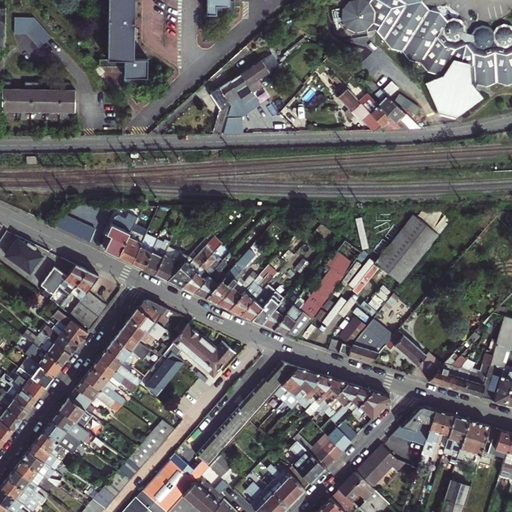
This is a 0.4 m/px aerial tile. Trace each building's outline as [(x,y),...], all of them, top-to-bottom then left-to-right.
[(138,62),(138,0),(110,0),(110,62),(100,62),(101,67),(126,68),(127,80),(150,80),(150,62),(138,62)] [(209,0),(209,14),(233,14),(232,0),(209,0)] [(305,4),(302,0),(298,0),(291,7),(297,12),(305,4)] [(438,75),(440,78),(428,84),(441,117),(455,121),(485,99),(473,85),(472,67),(476,67),(477,85),(488,87),(498,84),(509,86),(511,84),(511,26),(505,25),(498,28),(494,32),(491,28),(484,26),(476,29),(473,34),(467,34),(467,26),(462,21),(455,19),(448,22),(441,14),(430,11),(422,2),(422,0),(360,0),(350,2),(343,9),(342,20),(347,29),(358,33),(367,31),(369,33),(376,30),(393,49),(403,51),(404,52),(410,61),(422,63),(429,73),(438,75)] [(16,33),(29,33),(41,47),(54,35),(37,17),(16,17),(16,33)] [(232,60),(236,65),(250,52),(246,47),(232,60)] [(272,55),(241,73),(248,84),(259,77),(261,80),(268,76),(280,68),(272,55)] [(232,60),(226,65),(231,70),(236,65),(232,60)] [(241,73),(231,79),(238,91),(228,98),(230,102),(232,105),(237,101),(243,98),(245,102),(256,95),(253,91),(264,85),(266,88),(274,84),(268,76),(261,80),(259,77),(248,84),(241,73)] [(238,91),(231,79),(220,86),(228,98),(238,91)] [(400,89),(393,81),(386,89),(393,96),(400,89)] [(388,112),(396,103),(377,84),(373,87),(377,91),(376,92),(383,99),(379,103),(388,112)] [(4,101),(3,112),(73,113),(74,91),(66,91),(66,85),(54,85),(54,91),(40,91),(40,85),(25,85),(25,91),(4,91),(4,101)] [(230,102),(228,98),(220,86),(212,91),(222,108),(230,102)] [(357,116),(366,107),(360,101),(352,92),(347,87),(337,95),(357,116)] [(366,107),(370,111),(381,123),(386,128),(394,128),(403,128),(397,121),(388,112),(379,103),(369,92),(360,101),(366,107)] [(420,126),(396,103),(388,112),(397,121),(401,118),(410,126),(415,126),(420,126)] [(421,109),(413,103),(408,110),(416,116),(421,109)] [(361,120),(370,111),(366,107),(357,116),(361,120)] [(223,131),(230,111),(221,108),(214,128),(219,129),(223,131)] [(370,111),(361,120),(370,129),(374,129),(377,126),(381,123),(370,111)] [(93,228),(57,211),(51,223),(87,240),(93,228)] [(135,216),(135,215),(126,211),(124,216),(116,213),(113,214),(110,221),(109,220),(104,231),(109,234),(102,248),(109,251),(116,254),(135,216)] [(418,259),(440,233),(414,212),(401,228),(389,244),(377,259),(402,279),(418,259)] [(131,261),(149,223),(135,216),(116,254),(124,258),(131,261)] [(142,267),(161,228),(157,227),(149,223),(131,261),(137,264),(142,267)] [(153,272),(163,253),(172,234),(161,228),(142,267),(148,270),(153,272)] [(189,262),(184,259),(166,279),(174,282),(181,286),(212,251),(221,241),(214,235),(189,262)] [(30,273),(40,259),(32,253),(33,251),(34,250),(26,246),(25,246),(25,248),(16,241),(6,255),(30,273)] [(258,249),(253,244),(226,274),(205,297),(211,300),(216,302),(236,280),(233,277),(258,249)] [(288,335),(295,338),(352,262),(336,250),(326,263),(331,267),(303,303),(297,310),(300,312),(283,333),(288,335)] [(193,291),(208,274),(204,270),(217,256),(212,251),(181,286),(187,288),(193,291)] [(177,259),(163,253),(153,272),(160,275),(166,279),(184,259),(188,255),(181,252),(177,259)] [(28,276),(30,273),(6,255),(4,258),(28,276)] [(303,273),(311,263),(304,257),(296,267),(303,273)] [(219,263),(208,274),(193,291),(199,294),(205,297),(226,274),(218,267),(220,265),(219,263)] [(56,289),(66,276),(54,267),(42,282),(55,291),(56,289)] [(66,276),(56,289),(66,297),(68,294),(84,273),(78,270),(73,267),(66,276)] [(78,301),(85,292),(95,278),(89,275),(84,273),(68,294),(78,301)] [(240,314),(253,299),(269,281),(259,273),(257,276),(253,279),(228,308),(233,310),(237,312),(240,314)] [(239,277),(236,280),(216,302),(222,305),(228,308),(253,279),(249,275),(243,281),(239,277)] [(51,297),(55,291),(42,282),(39,288),(43,291),(40,296),(45,299),(48,295),(51,297)] [(56,289),(55,291),(64,299),(66,297),(56,289)] [(295,295),(289,290),(282,299),(261,324),(267,326),(273,329),(285,314),(281,311),(295,295)] [(105,307),(85,292),(78,301),(76,304),(75,305),(95,320),(105,307)] [(275,293),(263,307),(253,299),(240,314),(249,318),(261,324),(282,299),(275,293)] [(76,304),(78,301),(68,294),(66,297),(76,304)] [(35,295),(31,301),(37,305),(41,299),(35,295)] [(161,312),(166,306),(155,301),(145,296),(138,306),(158,322),(164,315),(161,312)] [(297,310),(303,304),(297,299),(285,314),(273,329),(278,331),(283,333),(300,312),(297,310)] [(46,304),(41,310),(49,317),(53,310),(46,304)] [(95,320),(75,305),(67,316),(87,331),(91,326),(95,320)] [(167,329),(158,322),(138,306),(134,311),(130,316),(153,334),(159,339),(167,329)] [(80,339),(85,334),(53,310),(49,317),(61,326),(57,331),(76,345),(80,339)] [(498,336),(495,345),(493,351),(487,370),(486,375),(479,396),(491,399),(504,403),(511,377),(511,370),(504,368),(500,367),(506,348),(510,349),(511,341),(511,317),(504,315),(500,331),(498,336)] [(151,336),(153,334),(130,316),(126,321),(122,326),(142,342),(148,334),(151,336)] [(359,358),(370,361),(378,352),(360,345),(377,324),(371,318),(352,342),(351,344),(347,354),(359,358)] [(174,330),(179,334),(187,324),(182,320),(174,330)] [(177,337),(177,338),(186,346),(219,373),(238,349),(226,340),(220,348),(204,335),(188,323),(177,337)] [(76,345),(57,331),(54,335),(46,329),(41,325),(36,332),(41,336),(44,338),(68,356),(72,350),(76,345)] [(57,331),(49,325),(46,329),(54,335),(57,331)] [(384,345),(397,330),(392,325),(375,345),(380,349),(384,345)] [(115,336),(137,353),(143,358),(150,348),(142,342),(122,326),(119,331),(115,336)] [(403,335),(397,330),(384,345),(391,350),(394,346),(405,356),(416,365),(413,370),(416,373),(415,375),(428,379),(437,369),(434,366),(432,368),(422,359),(424,357),(426,358),(427,356),(410,342),(403,335)] [(437,369),(444,362),(407,332),(403,335),(410,342),(427,356),(426,358),(424,357),(422,359),(432,368),(434,366),(437,369)] [(129,363),(137,353),(115,336),(113,338),(111,341),(107,346),(123,358),(129,363)] [(29,337),(26,341),(30,344),(33,347),(37,342),(29,337)] [(28,347),(30,344),(26,341),(21,338),(16,343),(28,352),(30,349),(28,347)] [(68,356),(44,338),(40,344),(37,342),(33,347),(60,367),(64,361),(68,356)] [(186,346),(177,338),(169,347),(165,353),(169,356),(165,360),(160,366),(156,371),(148,382),(156,388),(161,392),(161,393),(189,359),(181,352),(186,346)] [(347,354),(351,344),(341,341),(339,352),(347,354)] [(39,360),(35,365),(51,378),(55,372),(60,367),(33,347),(30,344),(28,347),(30,349),(28,352),(39,360)] [(166,344),(158,355),(161,357),(165,353),(169,347),(166,344)] [(103,352),(100,356),(125,375),(138,385),(142,380),(129,370),(133,366),(129,363),(123,358),(107,346),(103,352)] [(452,363),(461,353),(462,352),(458,347),(444,362),(437,369),(428,379),(436,382),(444,384),(452,363)] [(504,368),(510,349),(506,348),(500,367),(504,368)] [(484,369),(487,370),(493,351),(490,350),(489,353),(485,351),(481,363),(485,364),(484,369)] [(448,386),(453,387),(460,367),(467,358),(461,353),(452,363),(444,384),(448,386)] [(118,385),(120,382),(133,392),(138,385),(125,375),(100,356),(97,360),(92,366),(108,378),(118,385)] [(458,389),(462,390),(469,370),(476,361),(467,358),(460,367),(453,387),(458,389)] [(51,378),(35,365),(28,360),(27,363),(29,364),(22,373),(28,377),(43,389),(47,383),(51,378)] [(297,366),(283,361),(267,378),(265,377),(217,432),(198,453),(203,458),(201,460),(196,466),(204,474),(211,466),(219,457),(221,454),(228,446),(242,431),(250,421),(275,393),(277,391),(291,375),(299,366),(297,366)] [(156,371),(160,366),(156,363),(152,368),(156,371)] [(123,404),(127,400),(114,390),(118,385),(108,378),(92,366),(89,370),(85,376),(110,395),(123,404)] [(277,391),(275,393),(284,402),(290,396),(288,395),(310,370),(304,368),(299,366),(291,375),(277,391)] [(204,369),(201,372),(211,380),(214,377),(204,369)] [(292,408),(298,402),(323,374),(316,372),(310,370),(288,395),(290,396),(284,402),(292,408)] [(471,393),(479,396),(486,375),(469,370),(462,390),(471,393)] [(25,382),(28,377),(22,373),(20,371),(16,376),(25,382)] [(307,410),(336,378),(333,377),(329,376),(323,374),(298,402),(307,410)] [(16,376),(12,382),(34,400),(39,394),(43,389),(28,377),(25,382),(16,376)] [(110,395),(85,376),(77,386),(70,396),(86,408),(94,398),(105,407),(108,403),(118,410),(123,404),(110,395)] [(342,380),(336,378),(307,410),(311,414),(302,423),(306,427),(307,426),(313,419),(329,402),(348,381),(342,380)] [(348,381),(329,402),(332,407),(327,412),(332,417),(363,386),(355,384),(348,381)] [(16,393),(11,399),(26,410),(30,405),(34,400),(12,382),(11,382),(9,384),(11,385),(9,388),(16,393)] [(363,386),(332,417),(336,422),(349,409),(353,412),(374,390),(369,388),(363,386)] [(4,394),(6,395),(11,399),(16,393),(9,388),(4,394)] [(156,398),(161,392),(156,388),(151,394),(156,398)] [(374,390),(353,412),(357,416),(359,416),(363,412),(366,415),(365,417),(370,422),(392,399),(392,395),(383,392),(374,390)] [(97,417),(86,408),(70,396),(65,402),(61,407),(88,429),(97,417)] [(26,410),(11,399),(5,409),(19,420),(23,415),(26,410)] [(428,437),(437,409),(432,407),(426,405),(420,407),(394,434),(426,443),(428,437)] [(88,429),(61,407),(57,413),(52,419),(88,446),(94,439),(101,445),(104,441),(88,429)] [(19,420),(5,409),(0,415),(0,423),(10,431),(15,426),(19,420)] [(434,453),(447,412),(442,410),(437,409),(428,437),(434,439),(431,448),(430,451),(434,453)] [(450,412),(447,412),(434,453),(439,454),(443,438),(448,440),(456,414),(453,413),(450,412)] [(457,460),(470,419),(463,416),(456,414),(448,440),(446,445),(455,448),(451,461),(456,463),(457,460)] [(88,446),(52,419),(50,422),(47,426),(44,429),(70,449),(80,457),(89,446),(88,446)] [(158,424),(153,428),(165,438),(173,428),(162,419),(158,424)] [(465,463),(478,421),(470,419),(457,460),(465,463)] [(490,425),(478,421),(465,463),(477,467),(486,439),(490,425)] [(357,435),(344,422),(340,426),(339,427),(352,440),(357,435)] [(10,431),(0,423),(0,439),(3,441),(7,436),(10,431)] [(306,427),(302,423),(297,428),(301,432),(306,427)] [(508,452),(511,439),(511,431),(502,429),(490,425),(486,439),(498,443),(496,447),(508,452)] [(329,435),(343,449),(348,445),(352,440),(339,427),(337,426),(329,435)] [(153,428),(137,447),(149,457),(165,438),(153,428)] [(292,434),(296,438),(300,433),(301,432),(297,428),(292,434)] [(62,459),(70,449),(44,429),(40,434),(36,439),(58,456),(62,459)] [(326,432),(320,439),(337,456),(340,452),(343,449),(329,435),(326,432)] [(434,439),(428,437),(426,443),(426,446),(431,448),(434,439)] [(58,456),(36,439),(33,444),(29,449),(51,465),(58,456)] [(318,460),(326,467),(331,461),(337,456),(320,439),(309,450),(318,460)] [(502,470),(511,473),(511,439),(508,451),(507,456),(503,468),(502,470)] [(318,460),(309,450),(299,441),(293,447),(301,456),(293,465),(297,468),(311,482),(315,478),(324,469),(326,467),(318,460)] [(381,447),(379,449),(397,457),(384,444),(381,447)] [(455,448),(446,445),(442,458),(451,461),(455,448)] [(133,453),(145,462),(149,457),(137,447),(133,453)] [(507,456),(508,452),(496,447),(495,453),(507,456)] [(22,458),(47,476),(49,473),(47,471),(51,465),(29,449),(26,453),(22,458)] [(374,485),(399,459),(397,457),(379,449),(372,456),(364,464),(375,475),(370,481),(372,483),(374,485)] [(204,474),(196,466),(177,450),(138,495),(152,508),(161,498),(172,509),(186,494),(204,474)] [(139,468),(145,462),(133,453),(127,459),(139,468)] [(229,467),(219,457),(211,466),(219,475),(220,476),(229,467)] [(45,479),(47,476),(22,458),(19,462),(16,467),(38,483),(42,477),(45,479)] [(130,478),(139,468),(127,459),(119,469),(130,478)] [(311,482),(297,468),(292,473),(286,467),(281,472),(271,463),(267,468),(282,481),(281,483),(289,491),(291,488),(298,495),(305,489),(311,482)] [(364,464),(359,470),(370,481),(375,475),(364,464)] [(49,478),(56,468),(51,465),(47,471),(49,473),(47,476),(49,478)] [(204,511),(240,511),(221,493),(229,484),(224,479),(215,487),(211,483),(219,475),(211,466),(204,474),(186,494),(196,504),(204,511)] [(9,476),(44,502),(47,497),(39,490),(42,486),(38,483),(16,467),(12,471),(9,476)] [(282,481),(267,468),(263,471),(273,481),(268,487),(287,507),(293,501),(298,495),(291,488),(289,491),(281,483),(282,481)] [(121,490),(130,478),(119,469),(110,480),(121,490)] [(365,511),(383,511),(392,503),(374,485),(372,483),(370,481),(359,470),(351,478),(341,488),(354,501),(361,495),(367,501),(361,507),(365,511)] [(511,473),(502,470),(501,476),(511,479),(511,473)] [(36,511),(44,502),(9,476),(5,480),(2,485),(24,502),(36,511)] [(49,478),(47,476),(45,479),(42,477),(38,483),(42,486),(49,478)] [(117,494),(121,490),(110,480),(101,490),(113,499),(117,494)] [(463,511),(471,486),(451,480),(440,511),(463,511)] [(254,481),(249,485),(265,500),(263,502),(271,509),(273,507),(277,511),(282,511),(284,510),(287,507),(268,487),(263,491),(254,481)] [(28,511),(21,506),(24,502),(2,485),(0,487),(0,500),(15,511),(28,511)] [(265,500),(249,485),(245,490),(255,500),(250,505),(256,511),(277,511),(273,507),(271,509),(263,502),(265,500)] [(337,492),(333,497),(348,511),(357,504),(354,501),(341,488),(337,492)] [(101,489),(94,498),(105,507),(113,499),(101,490),(101,489)] [(188,511),(196,504),(186,494),(172,509),(169,511),(188,511)] [(169,511),(172,509),(161,498),(152,508),(138,495),(134,499),(126,508),(126,509),(123,511),(169,511)] [(348,511),(333,497),(324,506),(329,511),(348,511)] [(94,498),(86,507),(92,511),(101,511),(105,507),(94,498)] [(15,511),(0,500),(0,511),(15,511)]
